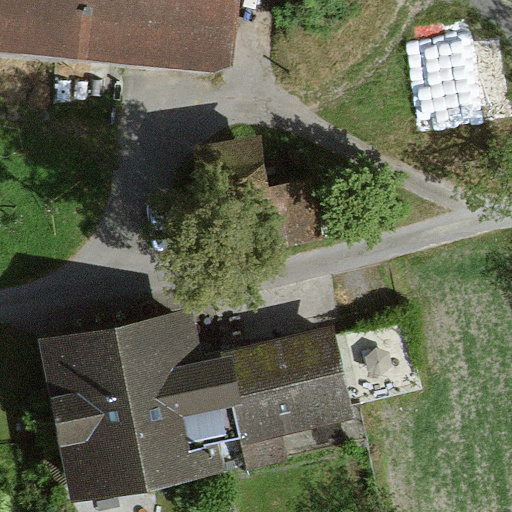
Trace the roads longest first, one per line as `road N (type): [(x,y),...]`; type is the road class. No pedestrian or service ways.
road 1 (track): [(99,301),(267,279),(511,225)]
road 2 (track): [(287,0),(287,18),(99,301)]
